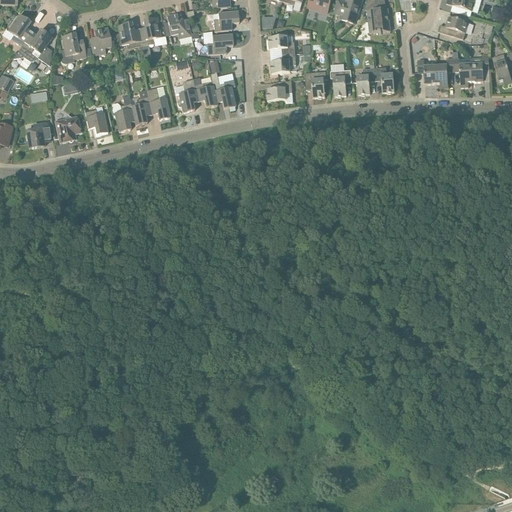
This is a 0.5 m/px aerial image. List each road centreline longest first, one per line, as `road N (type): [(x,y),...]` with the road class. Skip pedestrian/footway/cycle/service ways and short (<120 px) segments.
road 1 (residential): [(250,125),(40,172),(0,172)]
road 2 (residential): [(250,125),(409,108)]
road 3 (residential): [(409,108),(402,38),(431,22),(430,0)]
road 4 (residential): [(250,125),(251,0)]
